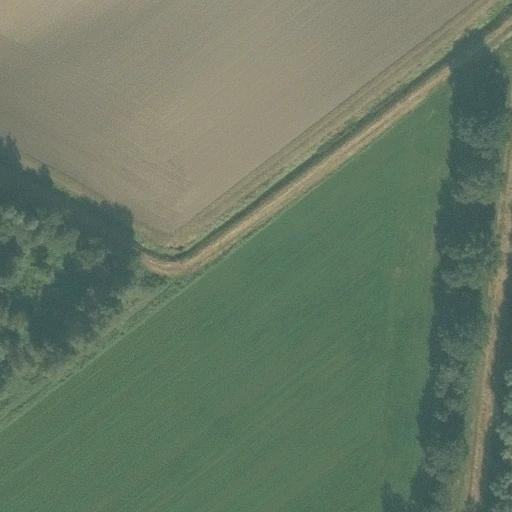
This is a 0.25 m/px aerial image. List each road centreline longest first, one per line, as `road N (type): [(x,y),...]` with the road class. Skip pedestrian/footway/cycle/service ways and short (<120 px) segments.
road 1 (track): [(511,58),(463,511)]
road 2 (track): [(185,270),(511,24)]
